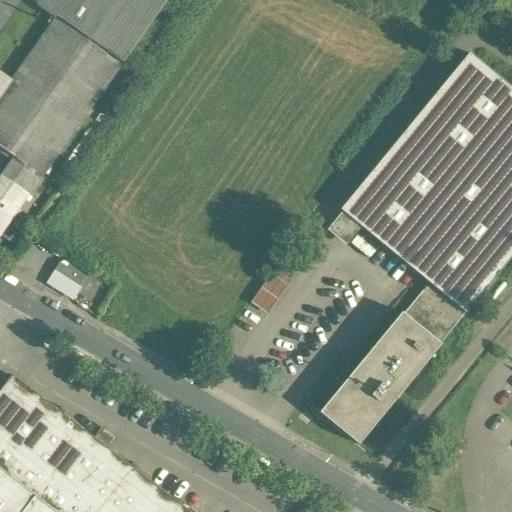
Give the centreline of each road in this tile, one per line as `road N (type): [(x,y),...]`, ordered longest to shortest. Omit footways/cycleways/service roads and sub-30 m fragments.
road 1 (residential): [(0,284),(357,494)]
road 2 (unknown): [(319,236),(449,62),(476,49),(511,65)]
road 3 (unclassified): [(511,306),(357,494)]
